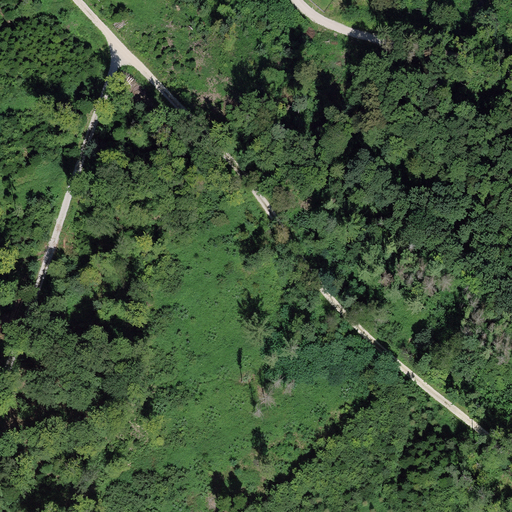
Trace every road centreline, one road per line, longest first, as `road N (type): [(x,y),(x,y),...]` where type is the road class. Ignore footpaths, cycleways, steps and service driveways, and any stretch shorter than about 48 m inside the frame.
road 1 (track): [(78,0),(259,201),(347,321),(511,457)]
road 2 (track): [(126,50),(0,404)]
road 3 (track): [(511,66),(377,44),(296,0)]
